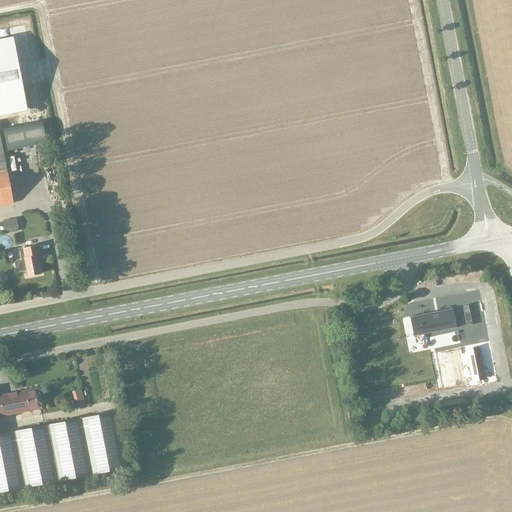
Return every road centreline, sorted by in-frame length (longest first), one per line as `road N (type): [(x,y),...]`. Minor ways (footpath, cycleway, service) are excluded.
road 1 (unclassified): [(0,310),(350,241),(420,196),(476,182)]
road 2 (unclassified): [(400,258),(401,287),(370,307),(296,304),(0,363)]
road 3 (secondary): [(0,336),(400,258)]
road 4 (tertiary): [(476,182),(442,0)]
